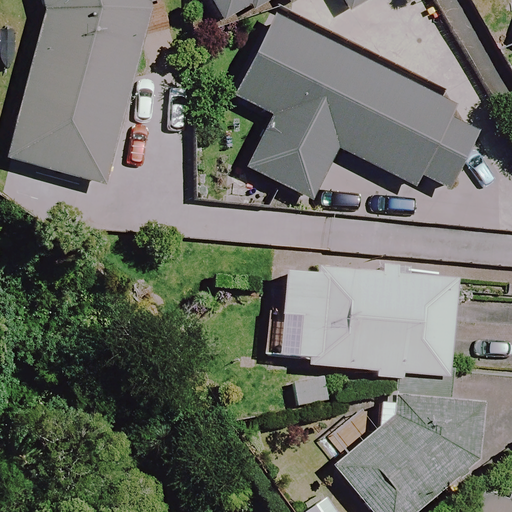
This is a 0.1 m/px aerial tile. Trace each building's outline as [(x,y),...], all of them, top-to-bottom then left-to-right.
[(163,2),(162,0),(30,0),(35,17),(0,143),(0,167),(95,193),(145,7),(163,2)] [(208,0),(220,22),(246,9),(253,23),(297,0),(329,0),(338,17),(369,0),(208,0)] [(473,129),(263,25),(224,102),(263,122),(237,175),(303,208),(329,155),(400,190),(435,207),(473,129)] [(274,275),(270,358),(294,360),(293,373),(435,380),(440,283),(274,275)] [(328,471),(359,511),(412,511),(468,469),(475,406),(388,396),(384,427),(328,471)] [(511,511),(511,482),(501,511),(496,511),(473,505),(471,511),(511,511)] [(327,511),(319,500),(302,511),(327,511)]
